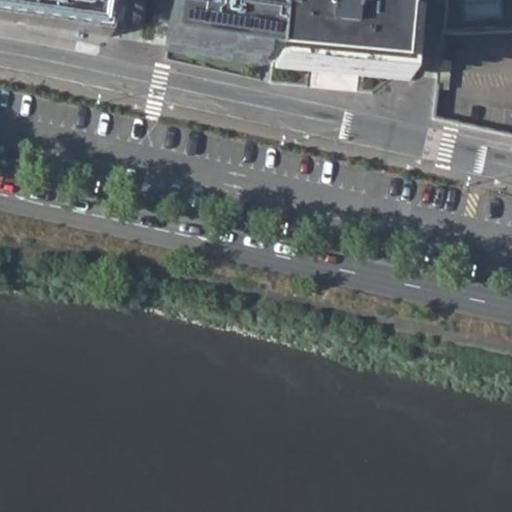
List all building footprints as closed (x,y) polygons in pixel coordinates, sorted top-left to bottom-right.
[(0,0),(0,16),(108,33),(110,19),(112,0),(0,0)] [(171,0),(165,43),(271,62),(276,5),(277,1),(271,0),(171,0)] [(397,74),(403,18),(348,13),(349,2),(325,0),(322,0),(322,10),(276,5),(271,62),(397,74)] [(403,18),(404,0),(349,0),(349,2),(348,13),(403,18)] [(511,0),(446,0),(442,34),(511,30),(511,0)] [(110,19),(108,33),(0,16),(0,20),(110,37),(113,19),(110,19)]
